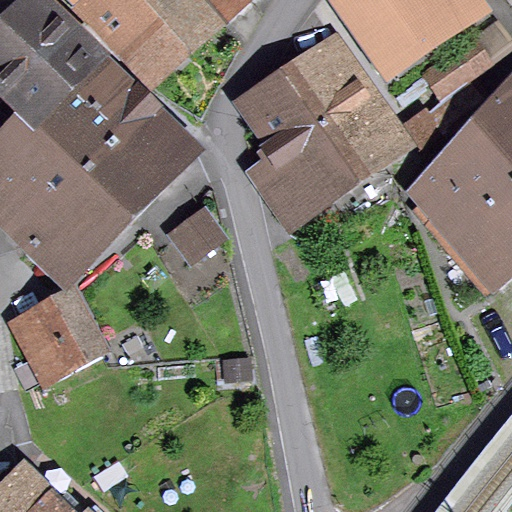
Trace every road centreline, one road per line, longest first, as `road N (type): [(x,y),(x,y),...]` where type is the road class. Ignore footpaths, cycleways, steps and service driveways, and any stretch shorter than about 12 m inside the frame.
road 1 (residential): [(304,0),(235,87),(227,139),(313,511)]
road 2 (residential): [(411,511),(511,395)]
